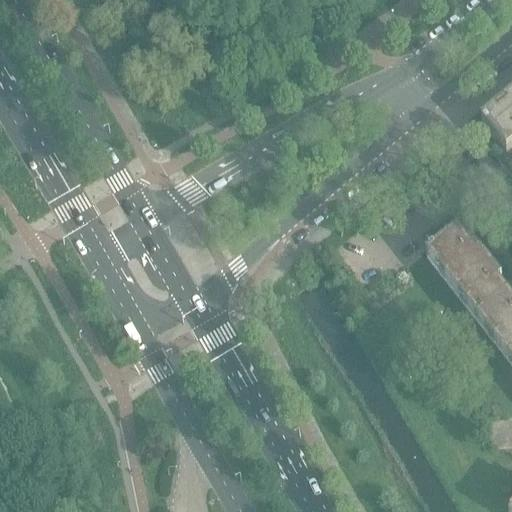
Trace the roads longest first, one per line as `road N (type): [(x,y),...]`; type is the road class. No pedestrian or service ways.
road 1 (tertiary): [(194,303),(423,108)]
road 2 (tertiary): [(398,78),(143,220)]
road 3 (primary): [(143,220),(13,0)]
road 4 (primary): [(314,511),(194,303)]
road 5 (primary): [(123,305),(243,511)]
road 6 (primary): [(0,89),(105,271)]
road 7 (unknown): [(487,190),(362,270)]
road 8 (residential): [(511,223),(423,108)]
road 9 (tertiary): [(504,0),(398,78)]
